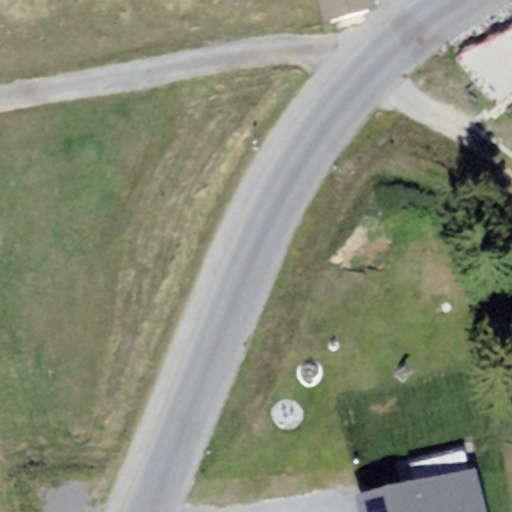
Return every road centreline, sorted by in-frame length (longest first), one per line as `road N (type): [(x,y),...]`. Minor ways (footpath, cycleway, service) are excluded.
road 1 (tertiary): [(149,511),(257,237),(314,120),(371,57),(450,0)]
road 2 (track): [(371,57),(170,81),(0,113)]
